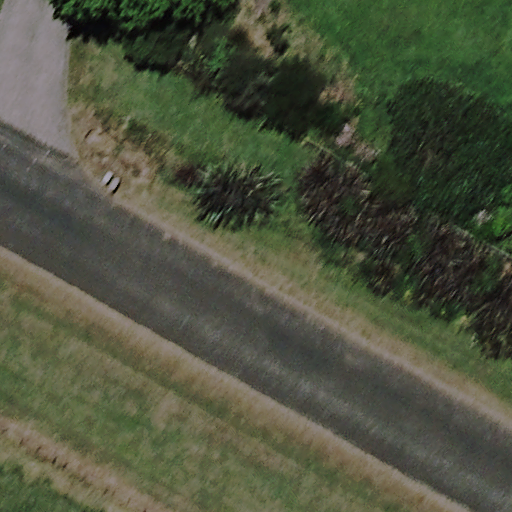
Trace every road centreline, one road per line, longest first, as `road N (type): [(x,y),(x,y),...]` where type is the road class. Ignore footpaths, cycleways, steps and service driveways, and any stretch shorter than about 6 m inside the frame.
road 1 (residential): [(511,487),(0,195)]
road 2 (unknown): [(0,135),(58,0)]
